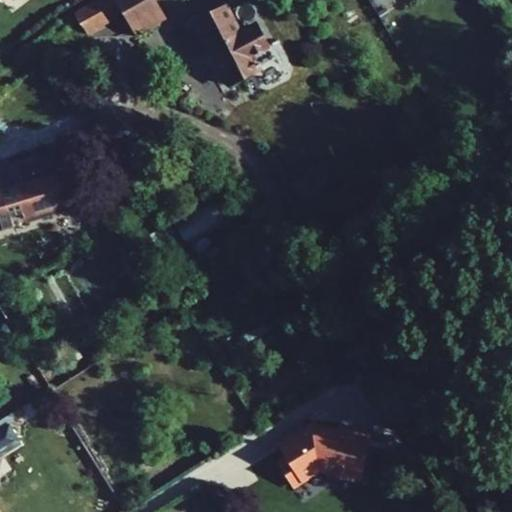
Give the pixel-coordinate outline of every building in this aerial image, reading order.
[(86,34),(123,14),(135,36),(165,19),(154,0),(100,0),(75,14),(86,34)] [(224,7),(198,21),(232,85),(257,71),(256,69),(276,58),(269,45),(265,47),(254,27),(238,35),(224,7)] [(465,133),(465,146),(482,147),(483,134),(465,133)] [(46,177),(58,174),(52,156),(40,159),(46,177)] [(40,159),(0,171),(0,230),(13,227),(10,216),(22,213),(24,218),(67,205),(58,174),(46,177),(40,159)] [(127,171),(117,177),(127,195),(137,189),(127,171)] [(184,243),(224,223),(214,203),(174,223),(184,243)] [(69,210),(67,205),(24,218),(25,223),(69,210)] [(151,237),(155,245),(165,238),(161,231),(151,237)] [(171,249),(165,238),(155,245),(161,254),(171,249)] [(417,462),(388,415),(376,412),(371,433),(367,451),(417,462)] [(9,426),(18,421),(13,413),(0,421),(0,452),(1,452),(0,450),(0,445),(15,436),(9,426)] [(310,427),(307,439),(298,437),(279,448),(287,461),(279,466),(291,486),(319,470),(332,473),(335,479),(346,481),(351,477),(361,479),(367,451),(371,433),(339,425),(337,434),(310,427)] [(19,441),(15,436),(0,445),(0,450),(1,452),(19,441)]
